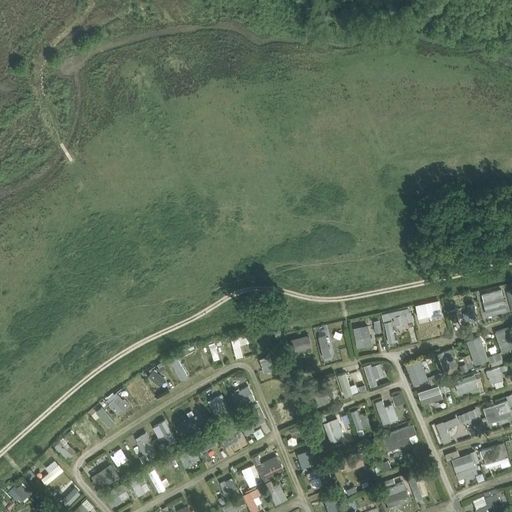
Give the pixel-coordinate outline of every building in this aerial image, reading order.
[(501,289),(482,294),(487,315),(507,310),(501,289)] [(418,323),(445,317),(440,298),(417,304),(420,317),(417,317),(418,323)] [(458,308),(462,320),(479,315),(475,303),(458,308)] [(390,317),(393,316),(395,324),(413,320),(411,312),(409,313),(408,307),(382,313),(383,320),(390,319),(390,317)] [(456,309),(449,311),(452,322),(459,320),(456,309)] [(391,320),(384,322),(389,342),(396,341),(391,320)] [(380,323),(374,324),(374,325),(375,333),(382,331),(380,323)] [(372,344),(368,324),(354,327),(357,347),(372,344)] [(495,331),(502,351),(511,347),(511,337),(508,327),(495,331)] [(334,336),(340,339),(342,333),(336,330),(334,336)] [(324,355),(332,352),(326,333),(318,336),(324,355)] [(293,352),(312,347),(309,334),(290,339),(293,352)] [(263,335),(263,346),(272,346),(273,335),(263,335)] [(475,364),(488,359),(480,336),(467,340),(475,364)] [(243,356),(240,344),(238,337),(231,339),(236,357),(243,356)] [(215,340),(208,343),(213,360),(220,357),(215,340)] [(204,366),(210,364),(205,348),(199,350),(204,366)] [(457,366),(451,348),(438,353),(445,371),(457,366)] [(186,354),(182,349),(177,352),(180,357),(186,354)] [(280,351),(260,358),(264,372),(284,365),(280,351)] [(405,363),(413,384),(428,378),(419,357),(405,363)] [(167,371),(162,361),(157,364),(159,367),(158,368),(161,374),(167,371)] [(364,365),(370,386),(377,384),(375,377),(384,374),(380,363),(371,365),(371,363),(364,365)] [(388,363),(384,367),(389,372),(393,367),(388,363)] [(468,370),(468,368),(466,363),(459,366),(462,373),(468,370)] [(490,383),(503,378),(501,373),(502,372),(500,366),(486,370),(488,377),(489,377),(490,383)] [(157,384),(163,376),(157,371),(151,379),(157,384)] [(243,372),(239,371),(236,374),(236,376),(238,379),(243,380),(245,377),(245,374),(243,372)] [(431,383),(443,379),(443,378),(446,377),(444,372),(443,371),(440,372),(428,376),(431,383)] [(358,392),(358,385),(350,386),(348,372),(341,373),(343,394),(358,392)] [(478,387),(476,380),(477,380),(474,374),(455,380),(459,394),(478,387)] [(336,383),(333,375),(325,377),(328,385),(336,383)] [(330,402),(322,378),(306,384),(314,407),(330,402)] [(448,381),(439,384),(442,392),(450,390),(448,381)] [(238,406),(238,408),(256,399),(249,385),(240,389),(236,392),(231,394),(238,406)] [(438,385),(418,392),(422,404),(442,398),(438,385)] [(120,402),(123,399),(116,392),(114,394),(116,396),(108,403),(118,414),(126,407),(120,402)] [(392,395),(396,405),(405,402),(401,392),(392,395)] [(221,410),(229,406),(222,393),(208,401),(218,419),(224,416),(221,410)] [(283,415),(300,409),(296,397),(279,404),(283,415)] [(383,399),(375,401),(383,424),(398,419),(392,403),(385,405),(383,399)] [(498,419),(507,416),(511,414),(511,412),(507,399),(483,407),(488,422),(498,419)] [(110,426),(117,420),(102,405),(96,412),(110,426)] [(234,413),(231,406),(224,410),(227,416),(234,413)] [(254,429),(253,426),(266,419),(259,407),(238,419),(246,433),(254,429)] [(458,415),(461,422),(479,414),(476,407),(458,415)] [(357,409),(351,411),(357,429),(370,424),(366,413),(359,415),(357,409)] [(201,412),(178,424),(184,435),(207,423),(201,412)] [(327,420),(324,413),(317,415),(320,422),(327,420)] [(459,422),(456,416),(443,421),(443,420),(436,423),(444,443),(451,440),(446,428),(459,422)] [(338,417),(324,422),(331,442),(342,438),(344,434),(338,417)] [(168,439),(175,435),(166,418),(153,426),(159,437),(165,433),(168,439)] [(72,427),(82,441),(91,435),(81,420),(72,427)] [(233,421),(216,430),(225,447),(239,440),(238,438),(241,436),(233,421)] [(290,428),(292,435),(302,430),(307,442),(314,438),(307,421),(290,428)] [(482,423),(475,425),(478,432),(484,430),(482,423)] [(413,424),(390,432),(391,435),(383,438),(386,444),(387,443),(389,449),(411,441),(409,436),(416,433),(417,433),(413,424)] [(257,438),(264,434),(261,427),(253,431),(257,438)] [(155,447),(146,431),(139,435),(140,435),(142,439),(137,441),(143,453),(150,450),(154,448),(155,447)] [(203,451),(207,449),(217,444),(211,434),(208,436),(208,437),(198,442),(203,451)] [(288,439),(288,444),(293,446),(297,443),(296,438),(292,436),(288,439)] [(67,448),(59,441),(54,446),(68,459),(73,454),(76,450),(70,445),(67,448)] [(333,450),(330,441),(322,444),(325,453),(333,450)] [(481,450),(485,463),(508,456),(504,442),(481,450)] [(364,445),(369,456),(375,454),(370,443),(364,445)] [(422,444),(413,449),(416,457),(426,452),(422,444)] [(179,454),(185,466),(200,458),(194,446),(179,454)] [(154,448),(150,450),(151,452),(149,452),(151,456),(153,455),(154,457),(158,455),(154,448)] [(470,452),(474,462),(479,461),(475,450),(470,452)] [(353,461),(362,457),(360,451),(342,458),(347,471),(356,468),(353,461)] [(477,472),(474,462),(470,452),(452,459),(459,478),(477,472)] [(150,461),(146,453),(140,456),(143,464),(150,461)] [(277,456),(262,463),(256,466),(259,472),(263,470),(266,476),(284,468),(281,462),(280,462),(277,456)] [(40,478),(46,484),(64,468),(55,458),(45,467),(49,470),(40,478)] [(392,468),(388,460),(381,463),(385,471),(392,468)] [(153,465),(155,468),(157,472),(164,468),(160,461),(153,465)] [(111,462),(103,468),(105,472),(96,478),(102,487),(120,475),(111,462)] [(248,486),(261,481),(254,463),(241,468),(248,486)] [(314,486),(324,483),(332,480),(326,465),(307,472),(310,479),(312,485),(314,486)] [(30,468),(26,473),(31,479),(36,475),(30,468)] [(141,484),(146,481),(141,471),(129,478),(138,495),(145,491),(141,484)] [(414,475),(408,477),(417,501),(418,501),(423,498),(422,495),(428,493),(423,478),(417,481),(414,475)] [(225,479),(220,482),(228,499),(233,496),(234,498),(241,495),(232,477),(225,480),(225,479)] [(393,477),(383,481),(385,486),(395,483),(393,477)] [(103,489),(102,488),(102,487),(96,478),(94,479),(91,481),(98,492),(103,489)] [(276,504),(287,498),(279,482),(274,485),(271,479),(265,482),(276,504)] [(334,485),(332,480),(324,483),(326,488),(334,485)] [(381,489),(386,503),(400,498),(409,494),(404,481),(381,489)] [(119,494),(126,489),(128,488),(124,482),(104,493),(111,506),(123,499),(122,499),(119,494)] [(8,495),(17,504),(19,503),(22,506),(33,495),(22,483),(8,495)] [(259,508),(254,496),(261,494),(258,485),(243,491),(251,511),(259,508)] [(76,486),(67,494),(72,500),(81,492),(76,486)] [(340,511),(333,491),(321,496),(323,502),(324,504),(326,511),(340,511)] [(493,497),(491,492),(480,496),(481,500),(485,499),(486,500),(493,497)] [(218,498),(221,505),(226,503),(223,496),(218,498)] [(243,496),(222,505),(225,511),(239,511),(237,506),(245,502),(243,496)] [(487,508),(478,511),(502,511),(496,496),(484,501),(487,508)] [(87,498),(83,502),(90,508),(93,504),(87,498)] [(90,511),(89,510),(86,507),(82,503),(72,511),(90,511)] [(357,511),(354,503),(347,505),(349,511),(357,511)]
